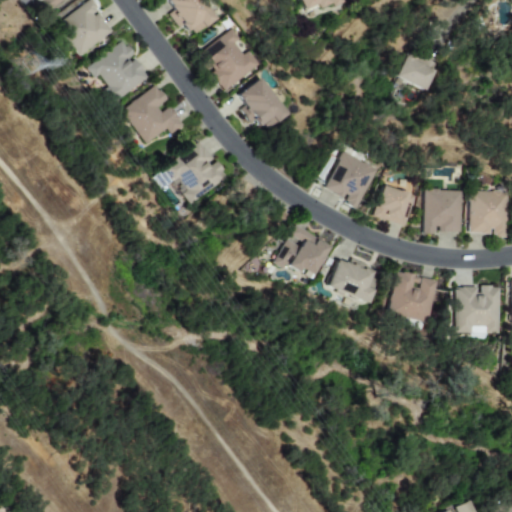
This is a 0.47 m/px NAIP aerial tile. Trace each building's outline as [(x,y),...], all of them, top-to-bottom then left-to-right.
[(32,0),(42,13),(59,0),(32,0)] [(88,0),(51,24),(72,56),(108,34),(93,11),(95,10),(88,0)] [(210,21),(196,0),(162,0),(170,11),(165,14),(179,34),(187,28),(191,34),(210,21)] [(293,0),(298,11),(311,6),(313,9),(328,3),(330,8),(340,4),(338,0),(293,0)] [(256,66),(245,51),(240,54),(232,43),(237,40),(229,29),(191,56),(204,74),(205,73),(219,92),(256,66)] [(144,79),(130,57),(130,58),(120,42),(80,67),(88,79),(94,75),(103,88),(100,90),(107,102),(144,79)] [(429,71),(400,58),(391,77),(420,91),(429,71)] [(233,94),(240,107),(236,109),(247,127),(257,121),(261,129),(281,117),(259,79),(233,94)] [(139,145),(162,130),(165,135),(179,126),(164,104),(152,86),(116,110),(139,145)] [(160,167),(179,194),(178,194),(184,205),(223,178),(211,160),(209,162),(196,143),(160,167)] [(320,191),(355,208),(373,169),(339,152),(320,191)] [(367,216),(400,228),(410,197),(377,185),(367,216)] [(433,233),(457,233),(458,191),(420,190),(419,235),(433,235),(433,233)] [(464,234),(488,235),(488,237),(501,237),(502,192),(465,191),(464,234)] [(269,265),(279,270),(280,266),(307,280),(325,245),(288,227),(269,265)] [(364,303),(375,270),(348,260),(346,265),(332,259),(322,288),(364,303)] [(382,315),(424,323),(433,281),(390,273),(382,315)] [(449,287),(448,333),(466,333),(466,327),(480,327),(480,334),(494,334),(494,287),(473,286),(473,288),(449,287)] [(442,511),(470,511),(466,501),(450,507),(451,511),(444,511),(442,511)] [(511,511),(511,502),(484,509),(484,511),(511,511)]
